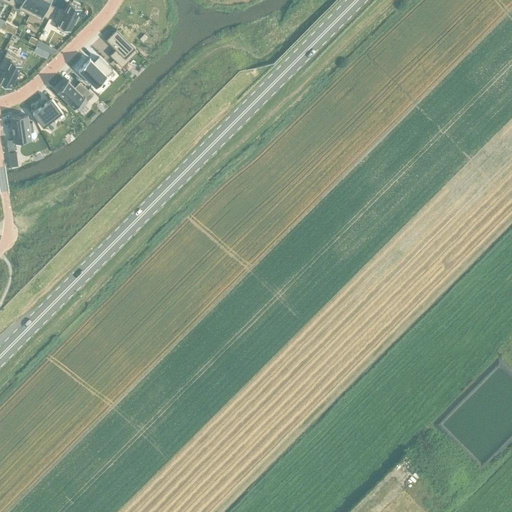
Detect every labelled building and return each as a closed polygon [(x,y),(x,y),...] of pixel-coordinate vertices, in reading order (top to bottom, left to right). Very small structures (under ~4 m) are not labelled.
[(16,0),(16,1),(21,4),(19,8),(30,14),(36,0),(16,0)] [(36,0),(30,14),(41,20),(43,15),(49,18),(55,6),(49,3),(50,0),(36,0)] [(59,8),(53,20),(59,23),(56,27),(68,33),(73,23),(75,24),(79,17),(77,16),(81,7),(81,8),(82,7),(79,6),(80,4),(73,0),(72,2),(70,1),(69,1),(70,1),(65,11),(59,8)] [(117,29),(106,39),(116,49),(110,55),(119,64),(125,58),(128,61),(138,51),(135,49),(136,48),(117,29)] [(7,51),(0,64),(0,67),(5,70),(0,78),(0,80),(2,81),(1,83),(8,87),(9,85),(11,86),(12,86),(11,86),(25,60),(7,51)] [(90,58),(79,69),(96,85),(112,70),(99,57),(94,62),(90,58)] [(69,79),(57,91),(58,91),(74,107),(74,108),(84,98),(87,100),(93,95),(80,82),(75,87),(68,81),(69,80),(69,79)] [(46,102),(33,112),(44,126),(56,117),(63,111),(53,99),(52,97),(46,102)] [(15,139),(7,140),(8,150),(17,148),(16,142),(31,140),(30,132),(34,131),(33,122),(29,123),(27,115),(12,117),(15,139)]
